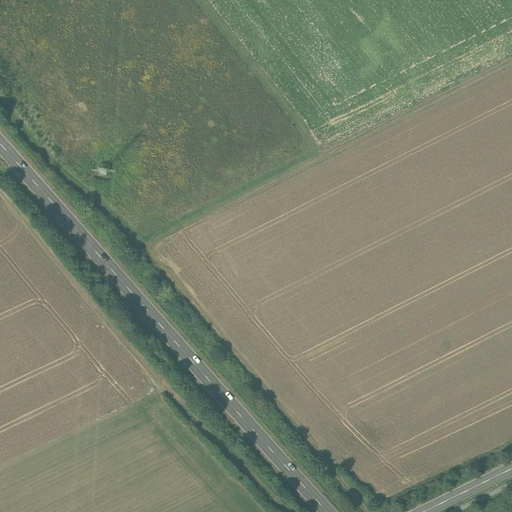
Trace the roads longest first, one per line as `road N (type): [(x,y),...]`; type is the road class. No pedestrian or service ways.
road 1 (track): [(0,106),(68,183),(144,247),(366,511)]
road 2 (primary): [(326,511),(0,146)]
road 3 (track): [(284,511),(149,377),(0,194)]
road 4 (track): [(511,61),(144,247)]
